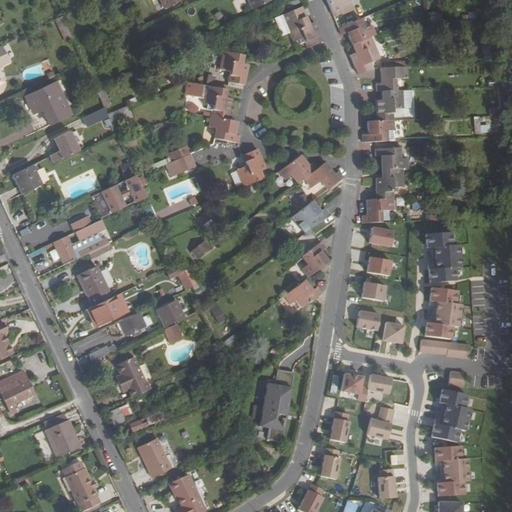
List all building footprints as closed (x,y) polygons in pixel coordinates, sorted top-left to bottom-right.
[(160,0),(164,8),(181,0),(160,0)] [(269,0),(247,0),(252,9),(270,1),(269,0)] [(352,10),(348,0),(326,0),(333,16),(342,13),(343,14),(352,10)] [(308,24),(304,16),(300,7),(275,18),(283,36),(289,33),(293,42),(304,38),(308,48),(322,41),(313,22),(308,24)] [(61,16),(55,20),(65,42),(71,38),(61,16)] [(351,46),(370,37),(375,35),(371,25),(364,28),(360,19),(338,28),(341,35),(346,33),(351,46)] [(377,54),(370,37),(351,46),(354,53),(349,55),(358,75),(373,68),(368,58),(377,54)] [(10,61),(2,44),(0,45),(0,66),(1,66),(10,61)] [(241,63),(243,55),(224,52),(220,69),(230,71),(228,82),(243,85),(247,64),(241,63)] [(407,79),(406,67),(385,68),(380,68),(380,84),(376,84),(376,91),(382,91),(395,90),(395,79),(407,79)] [(207,76),(205,86),(227,90),(228,85),(214,83),(215,77),(207,76)] [(56,82),(24,97),(32,114),(41,110),(48,125),(71,114),(56,82)] [(227,90),(205,86),(187,82),(184,94),(204,98),(202,104),(208,104),(207,109),(212,110),(210,117),(227,120),(231,99),(225,97),(227,90)] [(111,105),(102,86),(95,89),(104,108),(111,105)] [(393,109),(403,108),(402,90),(395,90),(382,91),(382,100),(376,100),(376,121),(393,121),(393,109)] [(411,90),(402,90),(403,108),(411,108),(411,90)] [(104,108),(82,118),(86,126),(103,119),(108,116),(104,108)] [(112,125),(108,116),(103,119),(107,128),(112,125)] [(227,120),(210,117),(209,127),(216,129),(214,138),(238,143),(239,136),(234,135),(236,122),(227,120)] [(393,131),(393,121),(376,121),(367,122),(368,135),(362,135),(362,142),(374,142),(386,141),(386,131),(393,131)] [(49,156),(53,163),(78,152),(69,132),(53,139),(59,151),(49,156)] [(173,161),(189,154),(186,147),(169,154),(172,161),(173,161)] [(257,149),(241,156),(244,162),(239,164),(241,168),(236,170),(243,187),(263,179),(260,171),(265,170),(257,149)] [(380,149),(374,149),(375,156),(381,156),(381,170),(401,169),(406,169),(406,159),(399,159),(399,149),(380,149)] [(189,154),(173,161),(172,161),(166,164),(172,177),(179,173),(195,167),(189,154)] [(297,184),(304,179),(316,169),(312,163),(308,166),(300,156),(279,172),(285,180),(291,176),(297,184)] [(150,166),(152,170),(166,164),(170,162),(168,158),(150,166)] [(324,163),(316,169),(304,179),(311,188),(320,181),(327,190),(342,178),(337,172),(334,175),(324,163)] [(32,166),(13,175),(22,194),(41,185),(32,166)] [(402,188),(401,169),(381,170),(381,178),(376,178),(376,200),(392,199),(392,192),(397,192),(397,188),(402,188)] [(135,203),(146,198),(142,189),(136,176),(125,181),(135,203)] [(117,186),(103,192),(112,213),(126,207),(117,186)] [(152,197),(147,187),(142,189),(146,198),(147,199),(152,197)] [(472,198),(473,210),(479,210),(479,205),(483,205),(483,198),(472,198)] [(392,199),(376,200),(366,201),(366,215),(362,216),(362,223),(381,223),(381,211),(392,210),(392,199)] [(311,202),(291,217),(298,226),(304,234),(309,229),(328,215),(324,209),(319,213),(311,202)] [(70,225),(73,232),(75,231),(91,224),(88,216),(70,225)] [(91,224),(75,231),(80,242),(102,231),(100,226),(102,226),(99,220),(91,224)] [(369,243),(390,248),(393,232),(372,228),(369,243)] [(311,231),(297,241),(302,249),(317,239),(311,231)] [(453,268),(459,268),(457,245),(451,246),(450,233),(425,235),(426,248),(433,248),(434,256),(435,265),(428,266),(429,284),(454,281),(453,268)] [(65,236),(52,242),(62,262),(73,257),(75,260),(105,245),(103,240),(74,254),(65,236)] [(191,252),(196,259),(210,249),(204,241),(191,252)] [(302,269),(308,278),(327,262),(320,252),(324,248),(320,243),(301,256),(307,265),(302,269)] [(366,273),(388,277),(391,262),(369,258),(366,273)] [(180,265),(174,268),(185,291),(191,288),(180,265)] [(77,276),(82,286),(100,277),(97,270),(96,267),(77,276)] [(184,271),(192,287),(197,285),(188,269),(184,271)] [(82,286),(92,307),(111,298),(107,291),(100,277),(82,286)] [(302,308),(315,298),(321,294),(316,288),(311,291),(304,281),(284,297),(290,304),(296,300),(302,308)] [(360,298),(382,302),(385,287),(363,283),(360,298)] [(457,292),(431,288),(429,306),(436,307),(435,315),(434,324),(427,324),(425,337),(451,340),(452,327),(458,328),(461,305),(455,305),(457,292)] [(111,298),(92,307),(88,310),(96,327),(124,314),(123,314),(115,297),(111,298)] [(157,310),(165,327),(184,318),(176,301),(157,310)] [(218,324),(226,320),(217,304),(210,308),(218,324)] [(355,327),(376,331),(379,316),(357,312),(355,327)] [(125,336),(131,333),(139,330),(145,327),(138,313),(118,322),(125,336)] [(2,322),(0,322),(0,357),(12,352),(3,334),(7,333),(2,322)] [(391,343),(400,344),(404,327),(385,323),(382,341),(391,343)] [(164,330),(170,344),(184,338),(178,324),(164,330)] [(469,346),(421,340),(419,351),(446,355),(445,357),(467,360),(469,346)] [(88,355),(91,363),(110,354),(106,347),(88,355)] [(226,354),(223,349),(216,352),(219,357),(226,354)] [(128,390),(132,399),(150,391),(146,383),(145,383),(133,359),(116,367),(121,376),(123,380),(117,383),(122,393),(128,390)] [(8,362),(0,365),(0,374),(11,370),(8,362)] [(33,395),(27,380),(22,371),(0,382),(0,393),(7,408),(10,415),(15,413),(12,405),(33,395)] [(265,441),(280,444),(294,375),(278,372),(275,387),(266,385),(258,428),(268,430),(265,441)] [(462,387),(464,374),(449,372),(448,386),(462,387)] [(367,391),(367,389),(359,387),(361,377),(351,376),(342,374),(339,392),(358,395),(357,401),(365,402),(367,391)] [(367,391),(388,395),(391,379),(387,379),(370,375),(367,389),(367,391)] [(463,408),(466,396),(441,390),(437,407),(444,409),(442,417),(440,426),(433,424),(430,437),(455,443),(458,431),(463,432),(469,410),(463,408)] [(108,413),(114,425),(123,421),(117,408),(108,413)] [(392,418),(405,421),(407,414),(394,411),(392,418)] [(334,412),(328,440),(343,443),(348,422),(345,422),(347,415),(334,412)] [(128,425),(131,432),(161,420),(159,413),(128,425)] [(45,431),(56,458),(79,448),(80,448),(68,421),(65,414),(42,424),(45,431)] [(405,421),(392,418),(379,415),(377,422),(370,420),(366,435),(400,443),(402,433),(405,421)] [(137,448),(152,478),(170,469),(156,439),(137,448)] [(437,496),(463,495),(462,482),(467,482),(466,459),(460,459),(459,447),(434,449),(435,466),(442,466),(442,474),(443,483),(436,483),(437,496)] [(326,449),(320,478),(335,481),(339,459),(337,459),(339,452),(326,449)] [(405,455),(390,455),(391,465),(405,465),(405,455)] [(64,471),(67,477),(84,469),(81,463),(64,471)] [(66,478),(79,506),(80,506),(97,498),(98,497),(85,469),(84,469),(67,477),(66,478)] [(395,469),(396,485),(404,484),(404,469),(395,469)] [(379,500),(394,499),(393,470),(379,471),(380,478),(377,478),(379,500)] [(200,497),(188,474),(168,483),(172,491),(174,491),(181,506),(177,508),(178,511),(200,511),(205,509),(200,497)] [(311,485),(298,510),(301,511),(315,511),(322,499),(319,497),(323,491),(311,485)] [(97,498),(80,506),(82,511),(83,511),(100,505),(97,498)] [(437,511),(461,511),(461,503),(438,503),(438,508),(437,511)]
